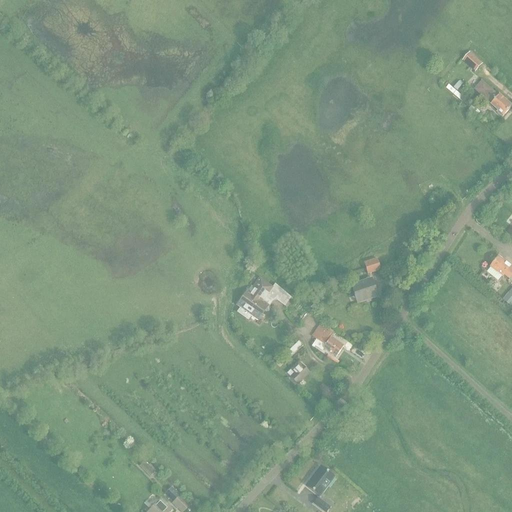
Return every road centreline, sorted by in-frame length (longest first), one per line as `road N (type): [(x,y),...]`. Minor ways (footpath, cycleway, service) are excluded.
road 1 (unclassified): [(511,170),(468,210),(345,392),(245,511)]
road 2 (track): [(398,312),(511,418)]
